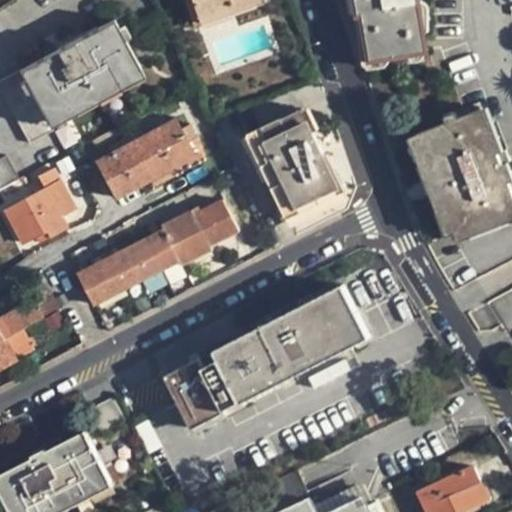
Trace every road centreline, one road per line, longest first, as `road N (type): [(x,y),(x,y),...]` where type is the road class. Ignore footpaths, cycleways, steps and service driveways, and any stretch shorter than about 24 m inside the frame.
road 1 (residential): [(0,406),(393,207)]
road 2 (residential): [(511,408),(393,207)]
road 3 (residential): [(393,207),(316,0)]
